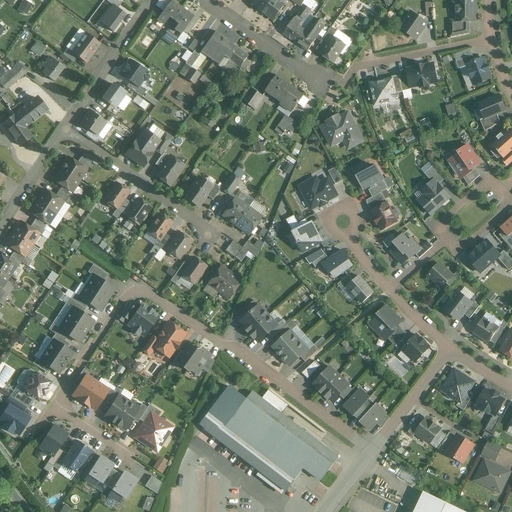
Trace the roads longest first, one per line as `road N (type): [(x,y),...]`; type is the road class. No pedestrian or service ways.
road 1 (residential): [(371,451),(130,280),(55,397),(126,454)]
road 2 (residential): [(506,189),(484,187),(452,212),(441,233),(451,245),(468,243),(505,211),(509,196)]
road 3 (residential): [(214,234),(65,132)]
road 4 (residential): [(337,216),(390,289),(452,349)]
road 5 (residential): [(65,132),(153,0)]
road 6 (residential): [(203,0),(322,80)]
road 7 (residential): [(489,42),(355,67)]
road 8 (residential): [(371,451),(452,349)]
